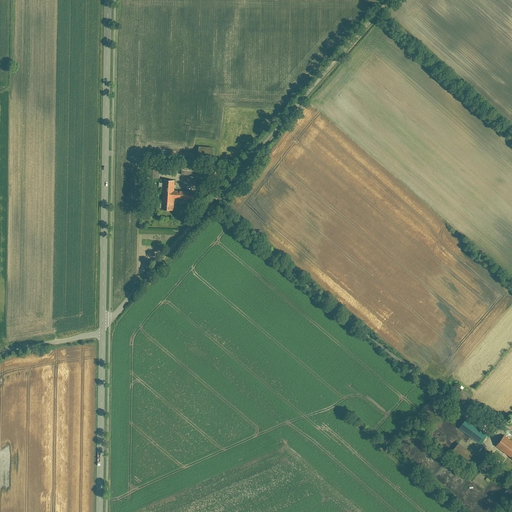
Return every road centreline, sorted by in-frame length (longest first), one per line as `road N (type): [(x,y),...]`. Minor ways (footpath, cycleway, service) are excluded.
road 1 (residential): [(389,0),(103,320)]
road 2 (tertiary): [(103,320),(108,0)]
road 3 (tertiary): [(99,511),(103,334)]
